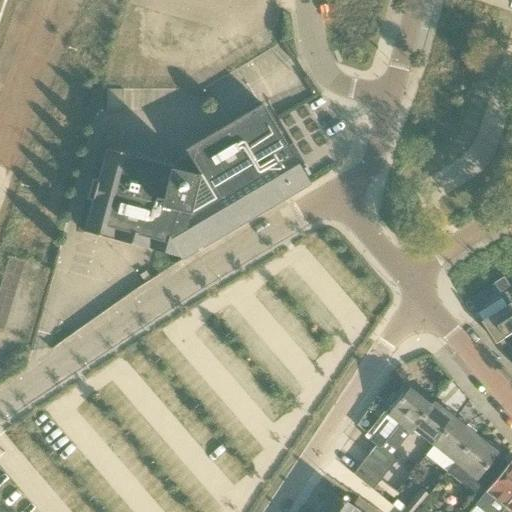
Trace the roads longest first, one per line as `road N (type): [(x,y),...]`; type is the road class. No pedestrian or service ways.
road 1 (residential): [(0,406),(147,305),(311,211),(360,211)]
road 2 (residential): [(276,511),(382,352),(435,310)]
road 3 (residential): [(390,103),(344,90),(314,61),(307,0)]
road 4 (residential): [(408,277),(511,210)]
road 5 (residential): [(511,405),(435,310)]
